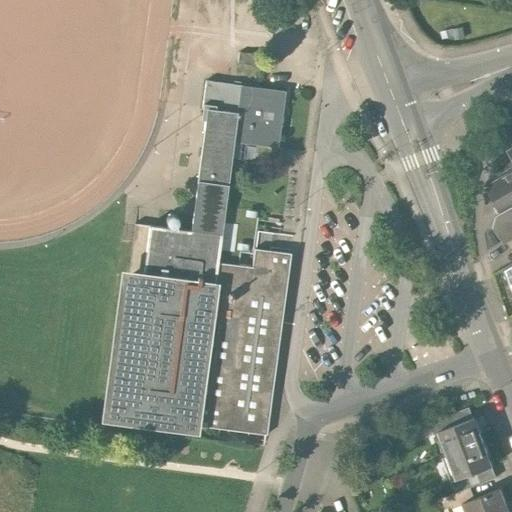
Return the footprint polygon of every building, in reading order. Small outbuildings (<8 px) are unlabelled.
[(237,116),(241,88),(210,83),(208,112),(237,116)] [(239,116),(236,144),(279,150),(286,93),(241,88),(237,116),(239,116)] [(208,112),(199,185),(230,189),(236,144),(239,116),(237,116),(208,112)] [(511,148),(503,154),(511,168),(511,148)] [(511,171),(488,186),(486,193),(499,215),(491,220),(490,229),(501,247),(511,240),(511,171)] [(199,185),(193,234),(224,238),(230,189),(199,185)] [(145,270),(149,224),(136,223),(132,268),(145,270)] [(99,423),(196,437),(197,427),(268,437),(294,237),(258,232),(252,270),(220,265),(224,238),(193,234),(149,228),(145,273),(117,269),(99,423)] [(511,264),(500,273),(511,302),(511,264)] [(405,442),(441,429),(477,416),(473,404),(401,430),(405,442)] [(441,429),(450,453),(459,477),(495,464),(486,440),(477,416),(441,429)] [(499,476),(495,464),(459,477),(452,480),(456,492),(471,486),(499,476)] [(464,502),(476,498),(471,486),(456,492),(447,495),(452,507),(464,502)] [(476,498),(464,502),(468,511),(511,511),(502,488),(476,498)]
